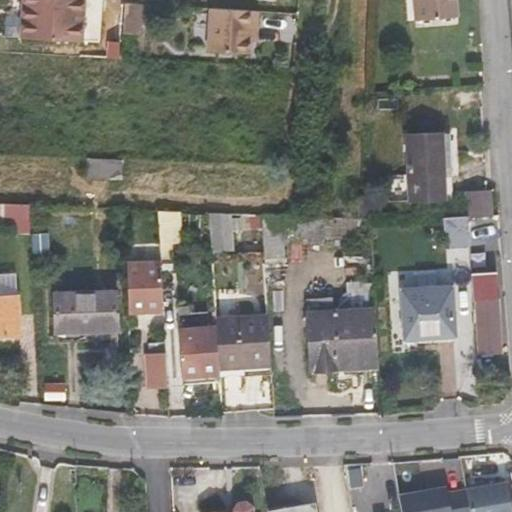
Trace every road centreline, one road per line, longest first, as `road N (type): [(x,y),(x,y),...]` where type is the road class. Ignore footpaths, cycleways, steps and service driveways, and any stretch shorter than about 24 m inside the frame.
road 1 (residential): [(511,425),(158,446),(0,423)]
road 2 (residential): [(511,194),(495,0)]
